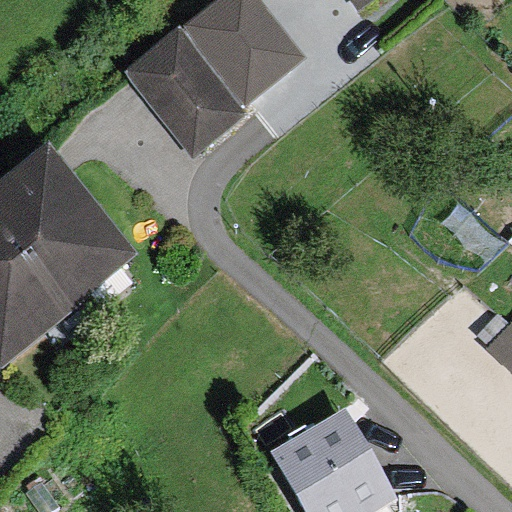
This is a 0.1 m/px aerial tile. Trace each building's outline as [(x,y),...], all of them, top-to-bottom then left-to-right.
[(256,0),(228,0),(186,34),(248,111),(308,63),(256,0)] [(346,0),(360,18),(385,0),(346,0)] [(126,80),(194,164),(249,120),(181,36),(126,80)] [(0,372),(1,374),(138,264),(50,154),(0,194),(0,372)] [(347,416),(271,459),(300,511),(395,511),(400,509),(347,416)]
